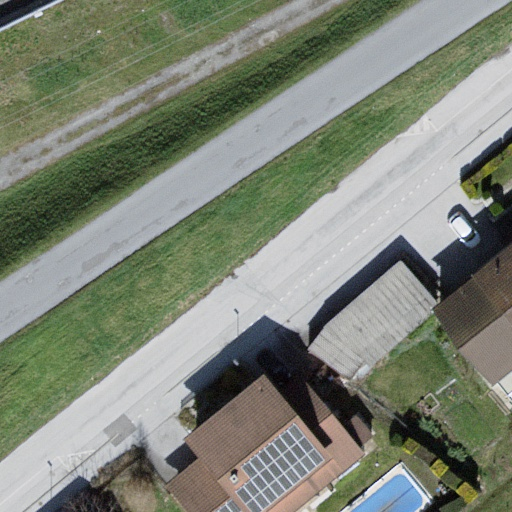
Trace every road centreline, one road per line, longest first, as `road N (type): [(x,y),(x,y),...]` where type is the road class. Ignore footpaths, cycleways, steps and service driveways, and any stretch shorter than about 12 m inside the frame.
road 1 (residential): [(0,509),(511,106)]
road 2 (residential): [(473,0),(0,315)]
